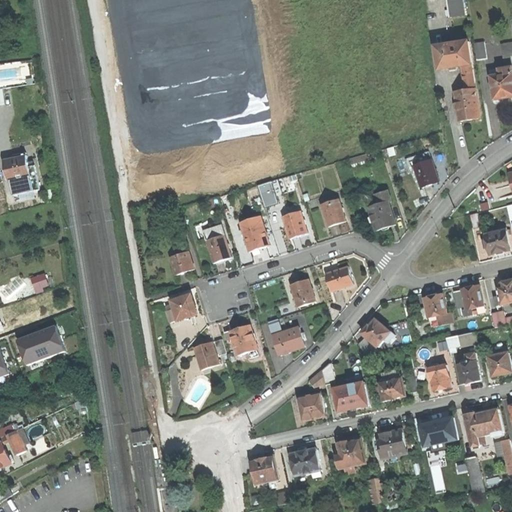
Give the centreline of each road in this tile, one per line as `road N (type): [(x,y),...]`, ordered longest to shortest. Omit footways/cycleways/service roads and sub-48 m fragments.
road 1 (residential): [(231,449),(511,387)]
road 2 (residential): [(228,432),(315,364),(397,270)]
road 3 (residential): [(397,270),(352,242),(230,283),(219,301)]
road 4 (residential): [(397,270),(460,189),(511,148)]
road 5 (residential): [(397,270),(422,284),(511,264)]
